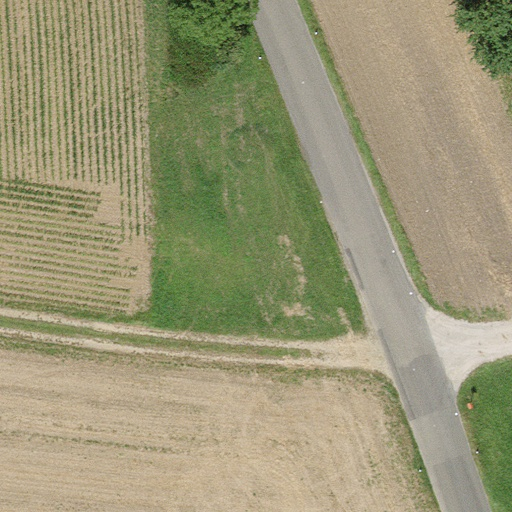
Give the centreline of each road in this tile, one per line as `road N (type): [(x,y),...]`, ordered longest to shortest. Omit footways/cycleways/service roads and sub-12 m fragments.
road 1 (tertiary): [(467,511),(269,0)]
road 2 (track): [(0,322),(300,357),(415,362)]
